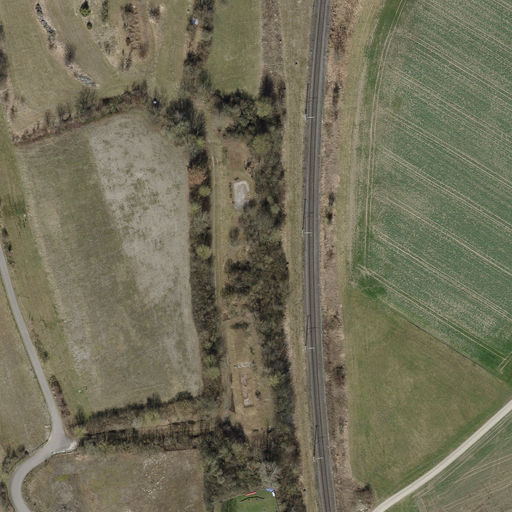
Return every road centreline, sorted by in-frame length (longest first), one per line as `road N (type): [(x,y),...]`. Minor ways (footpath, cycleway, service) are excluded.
road 1 (track): [(53,445),(214,424),(229,403),(213,151),(178,98),(136,63)]
road 2 (track): [(375,511),(511,403)]
